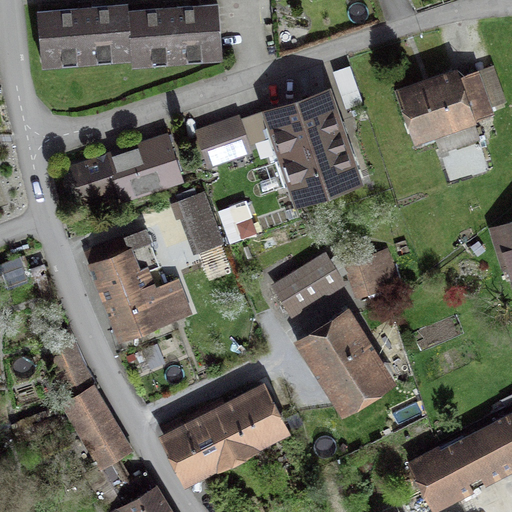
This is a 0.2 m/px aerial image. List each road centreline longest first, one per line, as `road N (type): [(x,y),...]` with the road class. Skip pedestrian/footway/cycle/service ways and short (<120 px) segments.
road 1 (residential): [(30,146),(511,1)]
road 2 (residential): [(30,146),(81,319),(188,511)]
road 3 (residential): [(8,0),(12,77),(30,146)]
